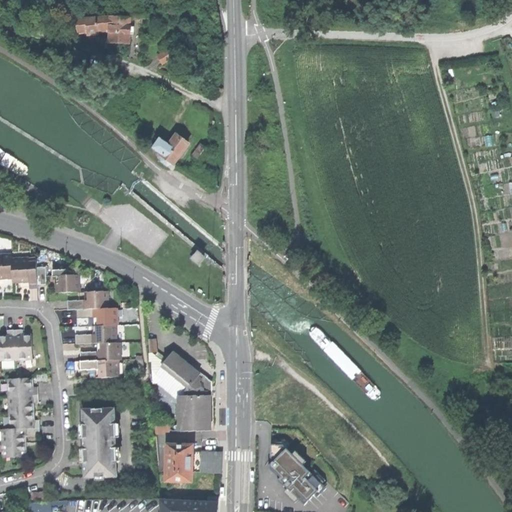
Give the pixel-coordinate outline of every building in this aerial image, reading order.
[(96,29),(105,29),(105,25),(109,25),(109,16),(77,16),(77,29),(86,29),(86,32),(96,32),(96,29)] [(109,31),(109,42),(130,42),(130,34),(130,26),(130,18),(130,17),(129,17),(109,16),(109,25),(109,31)] [(184,116),(199,128),(208,116),(194,104),(184,116)] [(187,143),(176,135),(169,144),(162,153),(161,159),(168,164),(173,162),(180,153),(185,146),(187,143)] [(153,146),(162,153),(169,144),(160,136),(153,146)] [(206,257),(198,250),(191,258),(198,265),(206,257)] [(11,255),(0,254),(0,276),(1,276),(12,276),(11,257),(11,255)] [(37,257),(11,257),(12,276),(12,281),(21,280),(21,276),(24,276),(29,276),(29,287),(37,287),(37,283),(37,265),(37,257)] [(47,265),(37,265),(37,283),(47,283),(47,265)] [(56,286),(56,291),(79,290),(79,273),(56,274),(56,286)] [(109,289),(88,290),(88,298),(85,298),(67,298),(68,308),(76,308),(96,307),(109,307),(109,289)] [(117,306),(109,307),(96,307),(97,316),(97,324),(116,323),(118,323),(117,306)] [(93,316),(97,316),(96,307),(76,308),(77,316),(93,316)] [(117,340),(116,323),(97,324),(95,324),(95,332),(92,332),(75,333),(76,342),(98,341),(101,341),(117,340)] [(7,336),(0,335),(0,351),(0,360),(33,359),(32,335),(23,335),(23,330),(7,330),(7,336)] [(121,340),(117,340),(101,341),(101,349),(98,350),(80,350),(81,359),(119,358),(122,358),(121,340)] [(174,352),(165,362),(152,352),(150,352),(150,359),(152,360),(152,369),(162,377),(158,382),(179,398),(179,431),(211,431),(211,411),(210,396),(213,396),(213,390),(210,390),(210,383),(205,377),(206,376),(201,372),(200,373),(174,352)] [(120,376),(119,358),(81,359),(78,359),(78,369),(98,368),(102,368),(102,376),(120,376)] [(207,375),(206,376),(205,377),(210,383),(210,390),(213,390),(213,381),(207,375)] [(10,429),(40,428),(40,419),(34,420),(34,402),(39,402),(38,386),(33,386),(33,378),(8,378),(10,429)] [(115,409),(83,410),(84,425),(85,425),(86,462),(85,462),(86,478),(105,477),(117,477),(117,468),(116,468),(115,446),(114,446),(114,439),(115,439),(114,418),(115,418),(115,409)] [(157,423),(158,435),(166,434),(165,422),(157,423)] [(40,428),(10,429),(2,429),(3,457),(26,456),(26,436),(40,435),(40,428)] [(286,438),(275,438),(275,444),(273,444),(272,456),(276,460),(271,465),(283,476),(280,479),(286,486),(287,484),(290,487),(286,491),(297,502),(301,498),(306,503),(317,492),(319,495),(327,488),(323,484),(327,480),(316,469),(313,472),(304,464),(307,460),(297,450),(294,454),(289,448),(293,445),(286,438)] [(192,445),(167,445),(167,482),(192,482),(192,472),(192,451),(192,445)] [(202,451),(192,451),(192,472),(202,472),(202,451)] [(223,451),(202,451),(202,472),(223,472),(223,464),(223,451)] [(32,490),(33,497),(45,497),(44,489),(32,490)] [(96,511),(100,511),(108,511),(111,500),(98,498),(96,511)] [(29,502),(29,511),(53,511),(53,500),(29,502)] [(162,511),(218,511),(219,502),(209,502),(162,500),(162,511)]
